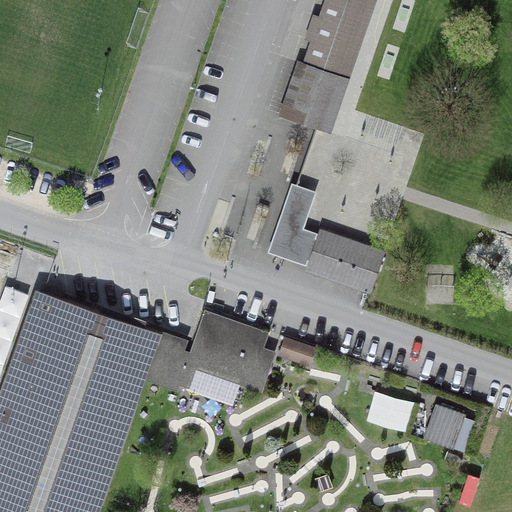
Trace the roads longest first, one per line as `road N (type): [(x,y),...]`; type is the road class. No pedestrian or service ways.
road 1 (residential): [(190,274),(232,278),(511,373)]
road 2 (residential): [(284,0),(190,274)]
road 3 (residential): [(0,208),(190,274)]
